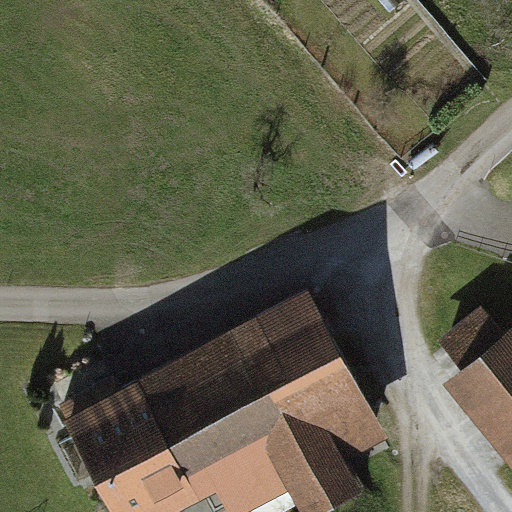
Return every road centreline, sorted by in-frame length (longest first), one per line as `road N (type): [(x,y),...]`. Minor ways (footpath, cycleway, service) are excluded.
road 1 (residential): [(511,116),(427,192),(155,296),(0,306)]
road 2 (unknown): [(335,227),(497,511)]
